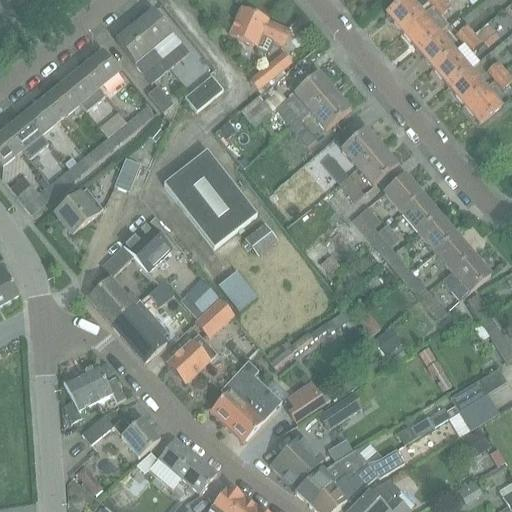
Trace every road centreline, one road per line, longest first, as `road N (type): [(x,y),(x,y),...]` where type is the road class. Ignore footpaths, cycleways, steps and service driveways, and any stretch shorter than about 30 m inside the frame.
road 1 (residential): [(282,511),(201,445),(110,345),(43,330)]
road 2 (residential): [(511,217),(480,203),(314,0)]
road 3 (tertiary): [(54,511),(43,330)]
road 4 (residential): [(0,98),(135,0)]
